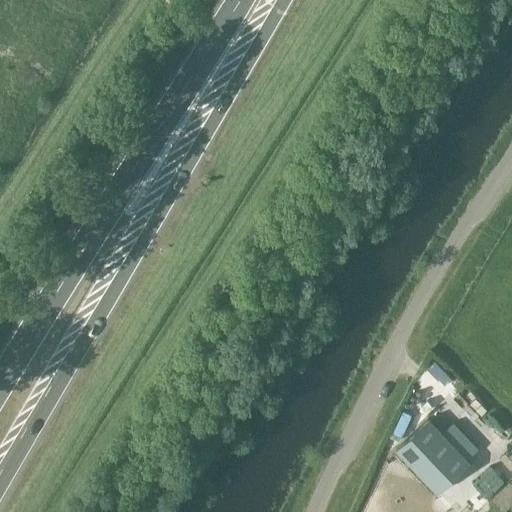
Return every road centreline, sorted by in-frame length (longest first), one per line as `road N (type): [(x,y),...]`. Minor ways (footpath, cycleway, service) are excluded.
road 1 (primary): [(0,481),(283,0)]
road 2 (primary): [(232,0),(0,371)]
road 3 (unclassified): [(316,511),(408,320),(511,156)]
